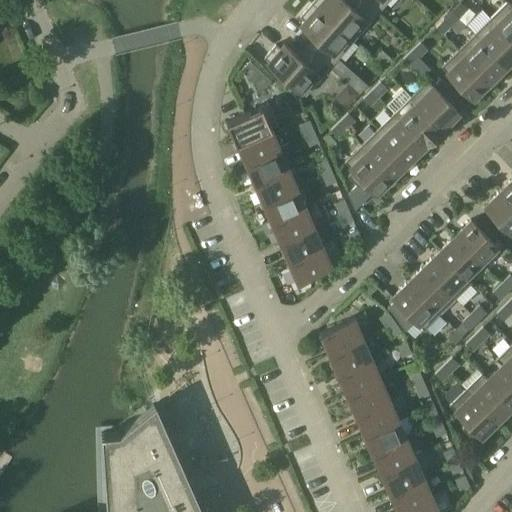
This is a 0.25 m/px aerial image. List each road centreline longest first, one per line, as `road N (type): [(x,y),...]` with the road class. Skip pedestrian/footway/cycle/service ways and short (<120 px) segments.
road 1 (residential): [(281,334),(208,164),(203,123),(221,50),(252,0)]
road 2 (residential): [(281,334),(511,107)]
road 3 (residential): [(354,511),(281,334)]
road 4 (residential): [(38,146),(72,101),(28,0)]
